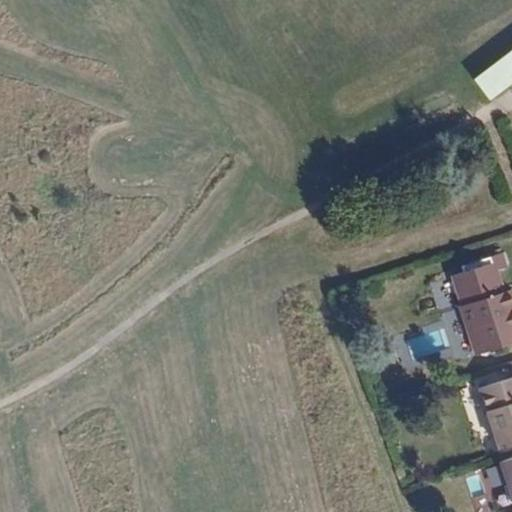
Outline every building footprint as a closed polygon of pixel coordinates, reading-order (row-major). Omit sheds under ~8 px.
[(492,97),(511,82),(511,60),(481,83),(492,97)] [(504,251),(490,256),(492,262),(463,272),(455,274),(465,303),(458,305),(473,354),(511,341),(511,288),(506,292),(499,269),(508,265),(504,251)] [(492,262),(490,256),(461,265),(463,272),(492,262)] [(449,276),(458,305),(465,303),(455,274),(449,276)] [(511,443),(511,376),(477,389),(497,449),(511,443)] [(511,457),(499,462),(511,501),(511,457)]
